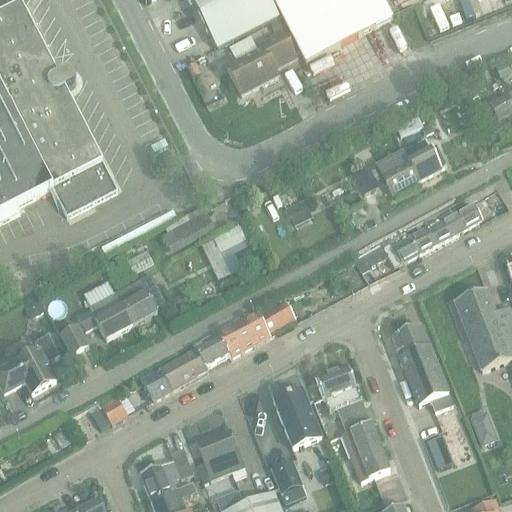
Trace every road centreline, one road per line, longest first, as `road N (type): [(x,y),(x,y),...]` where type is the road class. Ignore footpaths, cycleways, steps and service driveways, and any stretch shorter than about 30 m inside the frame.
road 1 (residential): [(0,440),(511,161)]
road 2 (unclassified): [(124,0),(205,151),(230,163),(265,154),(511,32)]
road 3 (tertiary): [(103,453),(353,317)]
road 4 (residential): [(429,511),(353,317)]
road 5 (tertiary): [(353,317),(511,230)]
